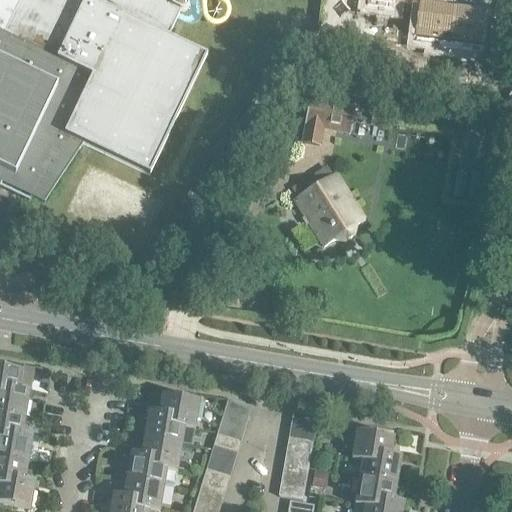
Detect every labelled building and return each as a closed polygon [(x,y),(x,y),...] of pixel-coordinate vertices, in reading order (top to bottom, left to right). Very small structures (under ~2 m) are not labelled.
[(0,0),(0,187),(0,188),(2,183),(28,195),(29,195),(32,197),(45,203),(83,145),(150,177),(155,166),(207,57),(168,38),(171,33),(178,18),(180,13),(183,13),(185,13),(187,11),(188,10),(189,6),(188,3),(186,1),(186,0),(0,0)] [(372,0),(371,12),(382,14),(384,0),(372,0)] [(427,28),(430,0),(406,0),(403,25),(427,28)] [(451,32),(455,0),(431,0),(427,28),(451,32)] [(475,35),(480,0),(455,0),(451,32),(475,35)] [(394,15),(395,3),(384,2),(382,14),(394,15)] [(302,99),(311,101),(311,100),(315,101),(316,91),(303,89),(302,99)] [(350,135),(355,109),(311,100),(311,101),(306,127),(303,145),(319,148),(323,129),(350,135)] [(291,190),(298,201),(295,203),(324,249),(334,242),(344,245),(353,239),(355,229),(365,223),(336,177),(333,178),(327,168),(313,176),(315,179),(306,184),(304,182),(291,190)] [(0,392),(20,395),(20,391),(30,393),(34,371),(21,369),(21,373),(0,369),(0,392)] [(0,392),(0,414),(26,419),(30,393),(20,391),(20,395),(0,392)] [(159,419),(186,424),(185,430),(196,432),(200,404),(162,397),(159,415),(159,419)] [(228,401),(224,413),(248,421),(252,409),(228,401)] [(159,415),(149,413),(145,439),(182,446),(185,430),(186,424),(159,419),(159,415)] [(224,413),(220,425),(244,432),(248,421),(224,413)] [(0,436),(22,441),(23,436),(26,419),(0,414),(0,436)] [(291,426),(316,429),(318,418),(293,414),(291,426)] [(220,425),(217,437),(241,444),(244,432),(220,425)] [(289,437),(314,441),(316,429),(291,426),(289,437)] [(353,461),(364,463),(364,462),(375,463),(377,455),(390,458),(390,457),(393,439),(357,433),(353,461)] [(0,459),(29,464),(33,438),(23,436),(22,441),(0,436),(0,459)] [(217,437),(213,448),(237,456),(241,444),(217,437)] [(287,449),(311,454),(314,441),(289,437),(287,449)] [(178,474),(182,446),(145,439),(142,457),(141,461),(168,466),(167,472),(178,474)] [(212,452),(210,460),(233,467),(237,456),(213,448),(212,452)] [(285,462),(309,466),(310,462),(311,455),(311,454),(287,449),(285,462)] [(131,455),(127,481),(165,488),(167,472),(168,466),(141,461),(142,457),(131,455)] [(364,463),(361,479),(397,485),(402,459),(390,457),(390,458),(377,455),(375,463),(364,462),(364,463)] [(0,482),(25,486),(26,482),(29,464),(0,459),(0,482)] [(108,469),(110,462),(102,460),(101,468),(108,469)] [(206,472),(230,479),(233,467),(210,460),(206,472)] [(283,474),(307,478),(308,472),(309,466),(285,462),(283,474)] [(206,472),(202,483),(226,491),(230,479),(206,472)] [(329,476),(314,473),(312,489),(326,491),(329,476)] [(280,485),(305,489),(307,478),(283,474),(280,485)] [(361,480),(356,507),(367,508),(381,510),(383,501),(395,503),(395,502),(397,486),(397,485),(361,479),(361,480)] [(149,511),(160,511),(165,488),(127,481),(124,499),(123,503),(150,508),(149,511)] [(0,511),(2,511),(3,507),(31,511),(36,484),(26,482),(25,486),(0,482),(0,511)] [(202,483),(199,496),(222,503),(226,491),(202,483)] [(280,485),(278,498),(303,503),(305,489),(280,485)] [(199,496),(195,507),(210,511),(219,511),(222,503),(199,496)] [(110,511),(149,511),(150,508),(123,503),(124,499),(113,497),(110,511)] [(354,506),(353,511),(403,511),(405,503),(395,502),(395,503),(383,501),(381,510),(367,508),(356,507),(354,506)]
